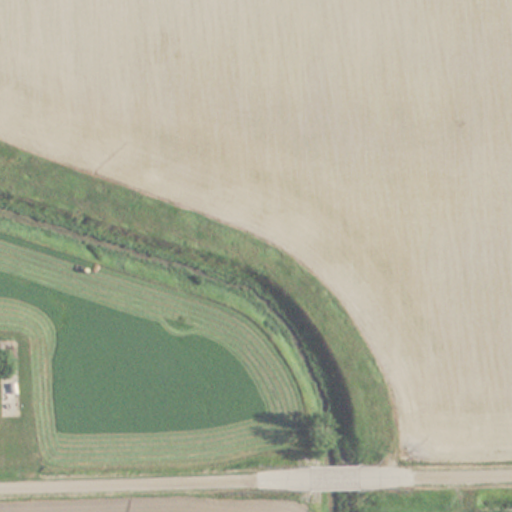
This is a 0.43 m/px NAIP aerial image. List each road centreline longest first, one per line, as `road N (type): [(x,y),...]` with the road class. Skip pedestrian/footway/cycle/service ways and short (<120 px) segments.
road 1 (residential): [(0,486),(302,480)]
road 2 (residential): [(363,479),(511,474)]
